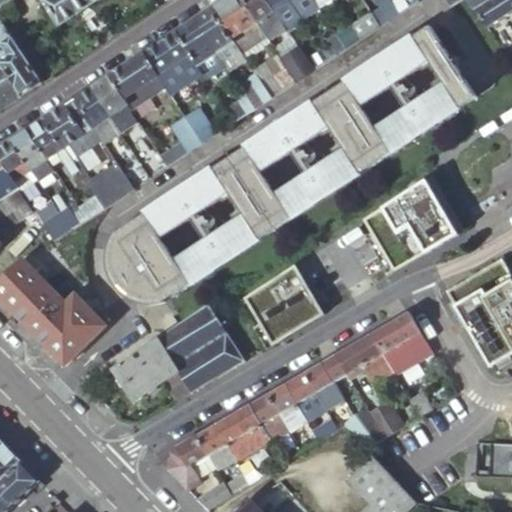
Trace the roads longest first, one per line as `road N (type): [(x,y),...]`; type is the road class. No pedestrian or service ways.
road 1 (residential): [(104,472),(414,289)]
road 2 (residential): [(0,131),(195,0)]
road 3 (unclassified): [(414,289),(476,396),(493,402),(511,395)]
road 4 (tertiary): [(0,362),(104,472)]
